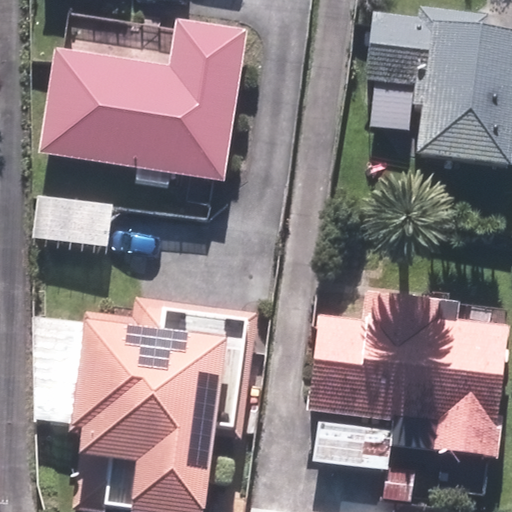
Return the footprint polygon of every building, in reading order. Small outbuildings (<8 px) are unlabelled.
[(420,116),(413,166),(504,178),(509,137),(511,136),(511,43),(481,39),(483,28),(418,19),(417,27),(373,21),(364,86),(413,93),(410,115),(420,116)] [(54,59),(39,160),(218,187),(240,42),(175,32),(168,76),(54,59)] [(111,209),(33,200),(27,247),(105,256),(111,209)] [(318,328),(307,416),(392,426),(389,452),(495,465),(500,425),(493,424),(506,315),(363,298),(359,333),(318,328)] [(239,445),(255,321),(134,305),(131,325),(86,319),(71,439),(82,441),(72,511),(200,511),(210,441),(239,445)]
